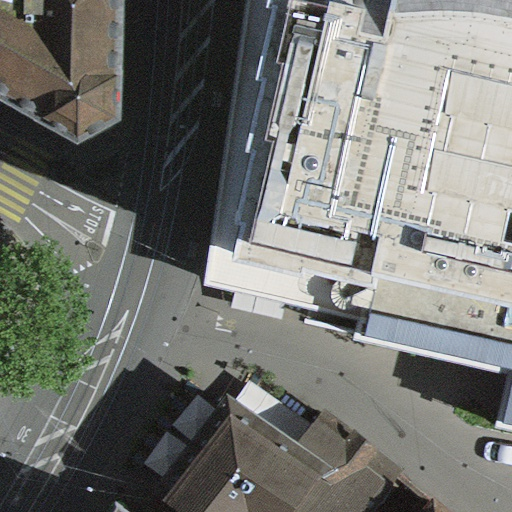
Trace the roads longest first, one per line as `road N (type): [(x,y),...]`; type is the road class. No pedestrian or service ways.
road 1 (residential): [(178,0),(160,192),(138,269)]
road 2 (residential): [(138,269),(84,411),(27,511)]
road 3 (unclassified): [(138,269),(0,181)]
